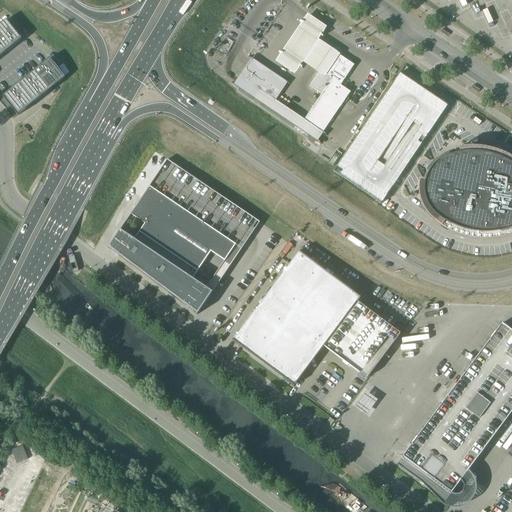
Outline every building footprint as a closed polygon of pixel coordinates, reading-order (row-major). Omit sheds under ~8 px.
[(326,29),(307,17),(288,44),(274,64),(294,78),(303,65),(317,75),(333,52),(318,41),(326,29)] [(4,18),(0,22),(0,29),(12,45),(20,38),(4,18)] [(12,45),(0,29),(0,45),(4,51),(12,45)] [(345,100),(349,94),(350,92),(343,88),(340,86),(354,65),(339,56),(337,54),(333,52),(319,72),(317,75),(309,87),(321,95),(322,96),(333,103),(340,108),(340,107),(344,102),(345,100)] [(48,57),(40,63),(56,83),(64,77),(48,57)] [(253,60),(249,57),(248,58),(251,60),(248,65),(236,82),(234,85),(231,83),(237,88),(238,91),(254,102),(313,143),(317,142),(318,141),(319,139),(323,133),(307,122),(305,121),(304,120),(301,118),(289,110),(281,105),(279,103),(275,101),(281,93),(281,92),(283,89),(287,83),(253,60)] [(56,83),(40,63),(32,70),(48,89),(56,83)] [(48,89),(32,70),(24,76),(40,96),(48,89)] [(24,76),(16,82),(32,102),(40,96),(24,76)] [(380,207),(447,108),(399,76),(336,169),(332,174),(380,207)] [(8,89),(24,108),(32,102),(16,82),(8,89)] [(16,115),(24,108),(8,89),(0,95),(16,115)] [(305,121),(323,133),(340,108),(322,96),(305,121)] [(435,164),(433,166),(432,168),(430,170),(429,172),(428,174),(427,176),(426,177),(425,179),(425,181),(424,183),(424,186),(424,188),(424,190),(424,193),(424,195),(425,198),(425,200),(426,202),(427,204),(428,207),(430,209),(431,211),(432,212),(434,214),(436,216),(438,218),(440,219),(441,220),(444,222),(447,224),(450,226),(453,227),(456,229),(459,230),(463,231),(465,232),(469,233),(472,233),(476,234),(479,234),(483,234),(486,234),(490,234),(493,234),(497,233),(500,233),(504,232),(507,231),(509,230),(511,229),(511,165),(510,164),(508,163),(504,161),(501,159),(497,157),(493,156),(490,155),(487,154),(483,154),(479,153),(475,153),(472,153),(468,153),(465,153),(462,153),(458,154),(455,155),(450,156),(448,157),(445,158),(443,159),(441,160),(439,161),(437,162),(435,164)] [(138,203),(107,248),(197,315),(259,223),(167,160),(138,203)] [(298,253),(233,341),(232,340),(232,341),(294,387),(360,298),(298,252),(298,253)] [(511,331),(501,324),(467,369),(484,382),(507,399),(511,402),(511,331)] [(450,393),(447,397),(463,409),(487,427),(496,433),(511,411),(511,402),(507,399),(484,382),(467,369),(456,385),(455,384),(449,392),(450,393)] [(447,397),(416,438),(433,450),(465,474),(467,472),(496,433),(487,427),(463,409),(447,397)] [(433,450),(416,438),(400,460),(396,464),(433,492),(450,504),(451,505),(452,505),(453,505),(454,505),(455,504),(455,503),(456,502),(457,501),(457,500),(456,499),(456,498),(455,497),(451,494),(465,474),(433,450)] [(22,446),(11,450),(17,464),(28,460),(22,446)]
